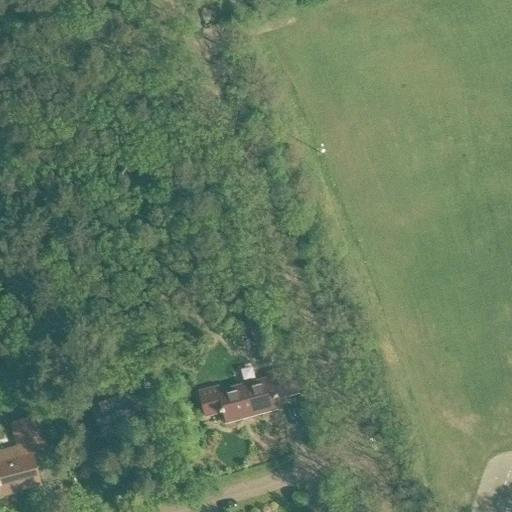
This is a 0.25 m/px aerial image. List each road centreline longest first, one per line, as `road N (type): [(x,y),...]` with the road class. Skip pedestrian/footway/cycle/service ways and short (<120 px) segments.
road 1 (unclassified): [(360,440),(174,0)]
road 2 (residential): [(172,511),(278,479),(360,440)]
